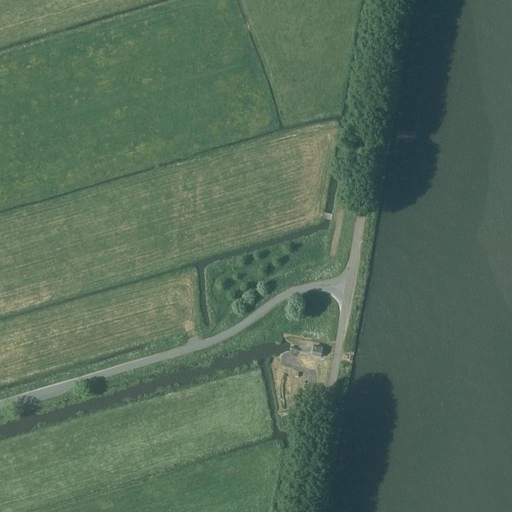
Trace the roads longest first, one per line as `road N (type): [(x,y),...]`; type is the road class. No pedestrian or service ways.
road 1 (unclassified): [(0,404),(209,345),(312,285),(347,288)]
road 2 (unclassified): [(347,288),(397,0)]
road 3 (unclassified): [(309,511),(347,288)]
road 4 (track): [(340,219),(332,253),(282,271),(231,304),(195,347)]
